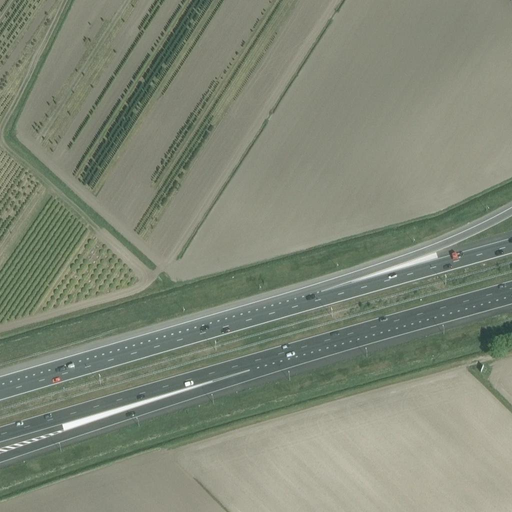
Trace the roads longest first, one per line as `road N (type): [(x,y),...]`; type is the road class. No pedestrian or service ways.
road 1 (motorway): [(326,297),(0,392)]
road 2 (motorway): [(248,363),(511,289)]
road 3 (motorway): [(0,458),(149,408),(248,363)]
road 4 (motorway): [(0,434),(248,363)]
road 5 (motorway): [(511,211),(326,297)]
road 6 (motorway): [(511,245),(326,297)]
